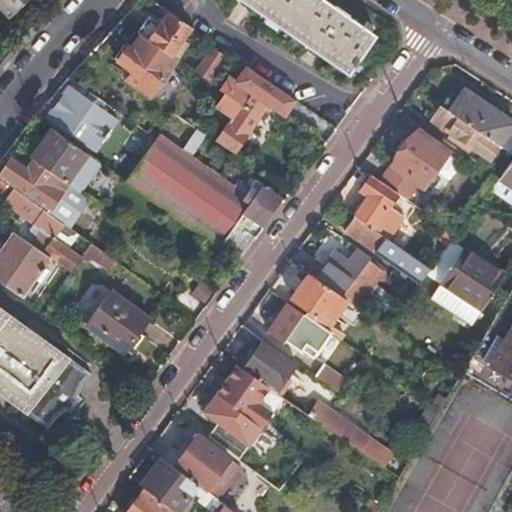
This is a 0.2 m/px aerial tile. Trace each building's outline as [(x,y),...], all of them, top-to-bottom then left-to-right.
[(26,0),(0,0),(0,8),(7,17),(26,0)] [(377,36),(324,0),(238,0),(347,76),(377,36)] [(190,26),(169,10),(148,38),(170,54),(180,40),(190,26)] [(148,38),(140,33),(130,48),(128,46),(117,60),(132,71),(126,80),(148,95),(176,58),(170,54),(148,38)] [(224,56),(211,47),(197,68),(209,76),(224,56)] [(284,114),(294,98),(247,64),(238,78),(231,73),(219,88),(224,91),(215,105),(232,118),(219,136),(235,147),(267,102),(284,114)] [(113,115),(72,85),(58,103),(49,115),(82,139),(96,119),(105,126),(113,115)] [(494,141),(509,152),(511,153),(511,119),(465,88),(449,110),(494,141)] [(449,110),(441,105),(432,119),(484,155),(494,141),(449,110)] [(35,159),(66,181),(77,166),(87,152),(54,128),(31,157),(35,159)] [(398,155),(380,180),(400,193),(409,199),(422,182),(425,184),(448,152),(417,129),(398,155)] [(126,179),(219,246),(243,211),(250,202),(244,196),(246,192),(183,147),(159,131),(155,137),(149,146),(126,179)] [(493,163),(489,168),(501,176),(511,160),(511,153),(509,152),(505,157),(499,159),(493,163)] [(48,205),(66,181),(35,159),(27,169),(12,158),(9,164),(2,173),(48,205)] [(511,160),(501,176),(511,183),(511,160)] [(380,180),(371,173),(360,190),(368,196),(355,215),(388,238),(396,226),(404,215),(391,205),(400,193),(380,180)] [(54,237),(64,223),(0,178),(0,198),(34,223),(31,228),(38,234),(33,241),(69,267),(79,255),(54,237)] [(243,211),(261,223),(270,210),(280,195),(260,181),(250,194),(246,192),(244,196),(250,202),(243,211)] [(388,238),(355,215),(345,229),(421,282),(432,267),(388,238)] [(0,250),(0,279),(22,296),(50,256),(14,230),(0,250)] [(114,272),(119,263),(91,243),(85,251),(114,272)] [(506,273),(467,246),(442,282),(482,308),(506,273)] [(326,267),(318,278),(351,302),(355,304),(356,305),(371,286),(385,266),(359,247),(338,276),(326,267)] [(318,278),(310,273),(292,299),(309,311),(307,314),(332,331),(347,342),(350,337),(330,323),(343,304),(348,307),(351,302),(318,278)] [(190,297),(204,304),(213,288),(199,281),(190,297)] [(148,317),(110,290),(85,324),(123,351),(148,317)] [(511,304),(505,300),(475,351),(463,369),(511,397),(511,304)] [(307,314),(290,302),(269,332),(282,341),(284,338),(302,351),(303,349),(314,356),(332,331),(307,314)] [(91,372),(0,304),(0,392),(50,430),(59,418),(64,413),(68,409),(71,409),(74,410),(82,398),(79,395),(81,389),(83,384),(91,372)] [(253,353),(243,367),(269,385),(276,390),(284,380),(289,383),(295,374),(290,371),(296,363),(263,339),(253,353)] [(250,417),(261,425),(272,409),(259,399),(269,385),(243,367),(237,363),(236,362),(216,391),(219,394),(250,417)] [(326,363),(317,375),(339,390),(348,378),(326,363)] [(259,399),(272,409),(282,394),(276,390),(269,385),(259,399)] [(250,417),(219,394),(198,421),(212,432),(216,427),(233,440),(236,435),(242,440),(246,435),(240,430),(245,425),(250,417)] [(307,412),(346,439),(354,426),(317,399),(312,405),(307,412)] [(250,417),(245,425),(262,438),(268,431),(261,425),(250,417)] [(295,467),(303,457),(268,431),(262,438),(260,441),(295,467)] [(218,498),(242,467),(197,433),(174,465),(218,498)] [(174,465),(162,455),(152,468),(158,472),(147,487),(174,508),(178,511),(194,490),(201,496),(198,500),(213,511),(221,501),(218,498),(174,465)] [(147,487),(145,486),(125,511),(171,511),(174,508),(147,487)]
